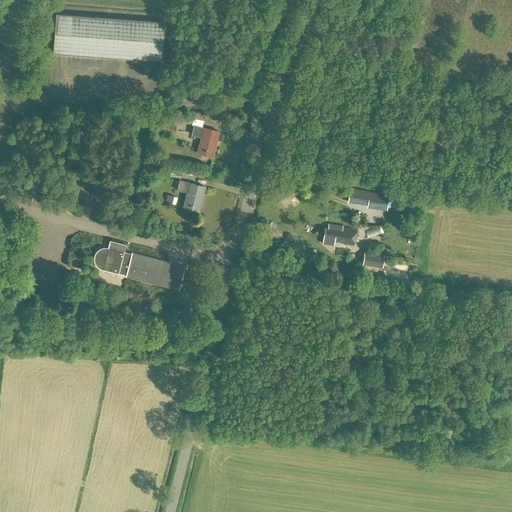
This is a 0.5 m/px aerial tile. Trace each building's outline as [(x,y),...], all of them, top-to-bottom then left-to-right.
[(52,52),(161,60),(164,22),(55,13),(52,52)] [(193,118),(179,114),(177,120),(191,124),(193,118)] [(166,123),(164,131),(173,134),(176,125),(166,123)] [(193,134),(202,136),(198,152),(214,156),(220,132),(195,126),(193,134)] [(182,172),(168,168),(167,174),(180,178),(182,172)] [(70,194),(86,198),(89,185),(73,181),(70,194)] [(200,212),(206,187),(181,181),(178,189),(188,192),(184,207),(200,212)] [(90,199),(100,202),(103,189),(93,186),(90,199)] [(369,192),(367,208),(387,210),(389,195),(369,192)] [(174,203),(176,197),(168,195),(167,199),(166,204),(172,205),(173,203),(174,203)] [(355,246),(357,231),(343,229),(343,227),(329,225),(328,230),(325,229),(323,245),(335,246),(335,243),(355,246)] [(109,240),(109,242),(108,243),(108,245),(107,247),(106,247),(105,247),(103,247),(102,247),(101,248),(100,248),(98,249),(97,249),(96,250),(96,251),(95,253),(94,254),(94,255),(94,256),(93,258),(94,259),(94,260),(94,262),(95,263),(95,264),(96,265),(97,266),(98,267),(99,267),(100,268),(101,268),(102,269),(114,272),(117,273),(118,273),(118,272),(125,274),(125,276),(178,289),(178,290),(180,283),(181,284),(182,281),(181,280),(184,269),(185,265),(184,265),(184,266),(177,265),(178,260),(172,258),(170,258),(169,262),(131,252),(132,252),(131,251),(130,254),(123,252),(124,249),(125,244),(109,240)] [(363,253),(362,263),(382,266),(383,256),(378,255),(363,253)]
